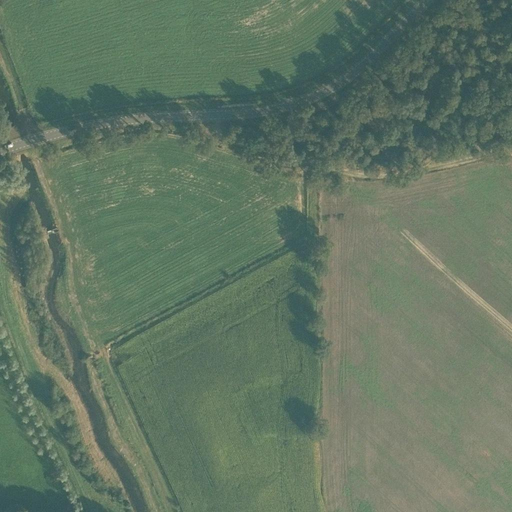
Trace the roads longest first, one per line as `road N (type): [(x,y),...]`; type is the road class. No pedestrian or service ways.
road 1 (tertiary): [(0,150),(55,133),(258,111),(320,94),(429,0)]
road 2 (track): [(181,117),(337,171),(421,171)]
